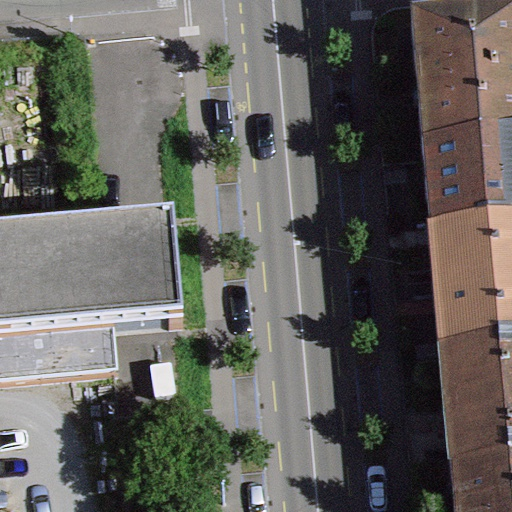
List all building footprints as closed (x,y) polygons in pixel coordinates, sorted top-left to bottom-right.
[(419,121),(422,161),(511,153),(511,26),(411,35),(413,56),(415,76),(420,76),(424,120),(419,121)] [(511,153),(422,161),(424,179),(426,203),(431,202),(435,246),(511,238),(511,153)] [(0,387),(118,378),(114,335),(183,329),(173,227),(19,241),(0,242),(0,387)] [(511,238),(435,246),(430,246),(432,268),(434,287),(439,292),(441,317),(437,323),(440,365),(511,358),(511,238)] [(511,358),(440,365),(442,389),(444,407),(450,411),(452,437),(447,443),(451,484),(511,478),(511,358)] [(511,511),(511,478),(451,484),(453,511),(511,511)]
